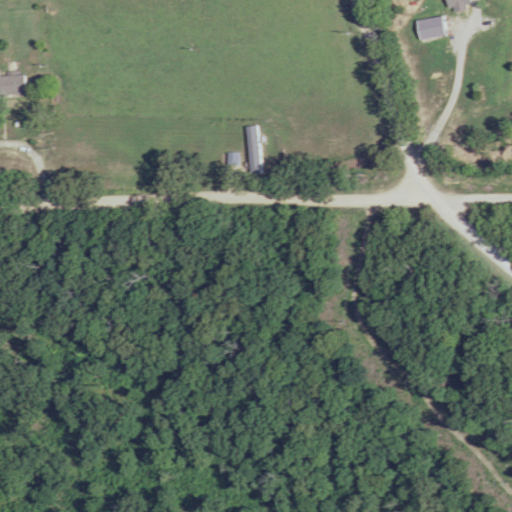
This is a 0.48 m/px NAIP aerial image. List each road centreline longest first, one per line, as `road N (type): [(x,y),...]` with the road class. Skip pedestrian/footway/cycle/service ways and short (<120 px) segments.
road 1 (residential): [(0,208),(433,198)]
road 2 (residential): [(511,272),(408,171),(362,0)]
